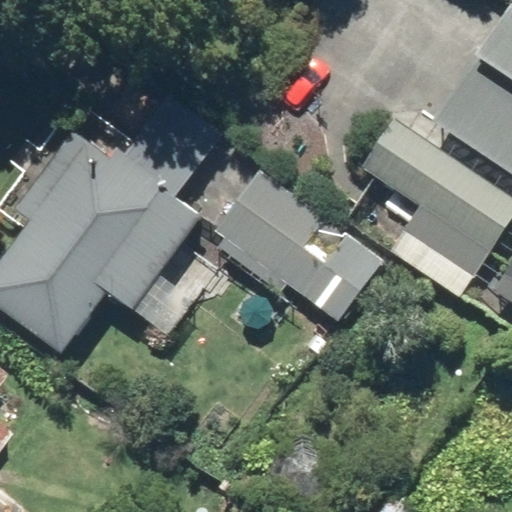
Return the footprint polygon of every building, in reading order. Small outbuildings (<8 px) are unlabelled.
[(511,28),(491,61),(511,74),(511,28)] [(511,98),(478,77),(446,127),(511,168),(511,98)] [(43,226),(0,284),(0,302),(75,357),(118,298),(146,318),(216,221),(189,201),(235,139),(179,98),(136,157),(129,152),(122,160),(86,134),(27,215),(43,226)] [(511,240),(511,191),(408,123),(374,173),(430,210),(400,255),(472,301),(511,240)] [(296,287),(348,325),(393,263),(357,237),(340,259),(320,244),(336,222),(270,174),(247,205),(240,205),(220,233),(233,242),(225,254),(287,299),(296,287)] [(0,370),(0,456),(15,436),(0,425),(0,391),(10,378),(0,370)]
